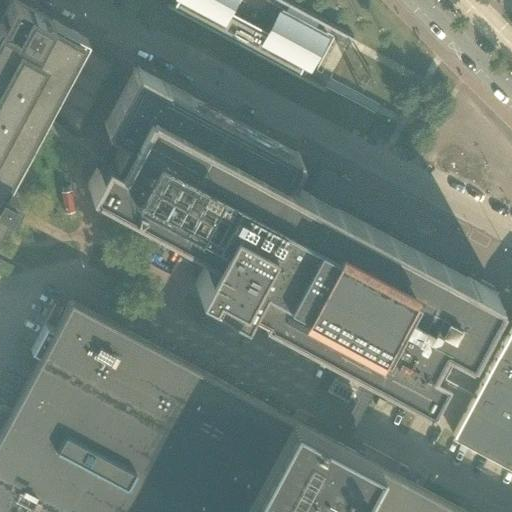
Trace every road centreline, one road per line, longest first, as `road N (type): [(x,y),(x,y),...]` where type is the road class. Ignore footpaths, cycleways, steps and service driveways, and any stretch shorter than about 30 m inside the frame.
road 1 (residential): [(511,236),(68,0)]
road 2 (tertiary): [(409,0),(511,101)]
